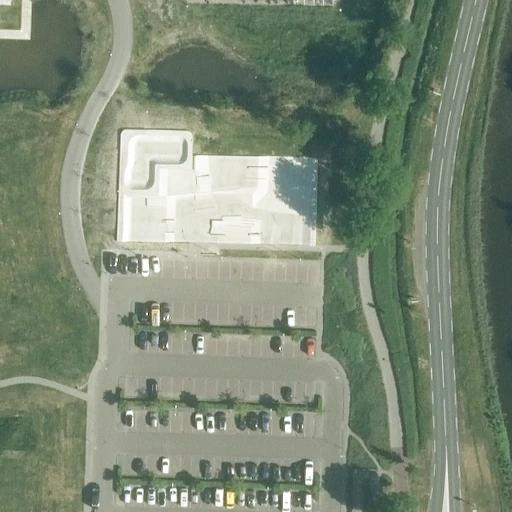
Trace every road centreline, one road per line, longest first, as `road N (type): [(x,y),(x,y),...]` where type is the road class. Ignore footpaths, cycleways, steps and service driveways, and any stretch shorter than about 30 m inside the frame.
road 1 (tertiary): [(445,459),(438,173),(474,0)]
road 2 (residential): [(102,511),(116,289)]
